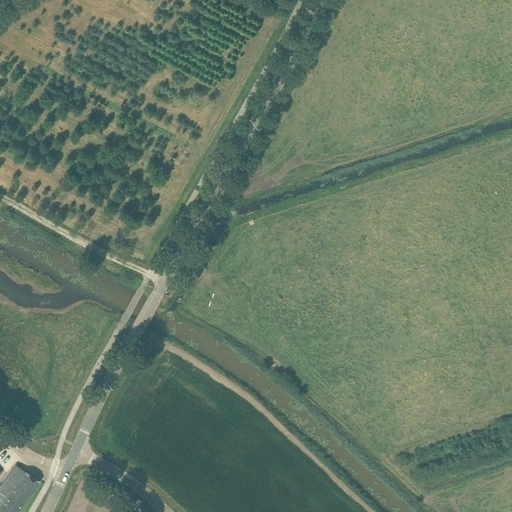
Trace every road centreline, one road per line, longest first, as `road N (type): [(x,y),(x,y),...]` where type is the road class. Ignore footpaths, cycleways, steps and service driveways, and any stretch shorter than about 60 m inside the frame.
road 1 (tertiary): [(76,448),(315,0)]
road 2 (track): [(0,196),(148,274)]
